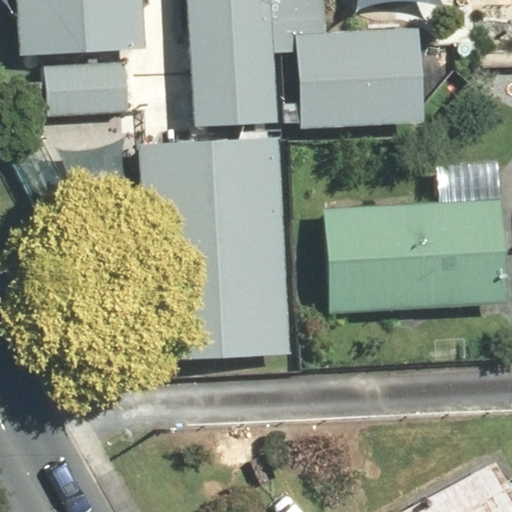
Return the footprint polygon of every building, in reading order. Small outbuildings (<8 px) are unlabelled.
[(138,0),(11,0),(13,56),(140,52),(138,0)] [(317,0),(182,0),(185,120),(272,119),(271,55),(290,54),(291,125),(422,123),(420,25),(318,27),(317,0)] [(120,62),(41,70),(46,118),(125,110),(120,62)] [(282,349),(271,137),(130,144),(141,356),(282,349)] [(492,202),(318,209),(322,313),(496,306),(492,202)] [(511,511),(511,508),(486,460),(389,511),(511,511)]
